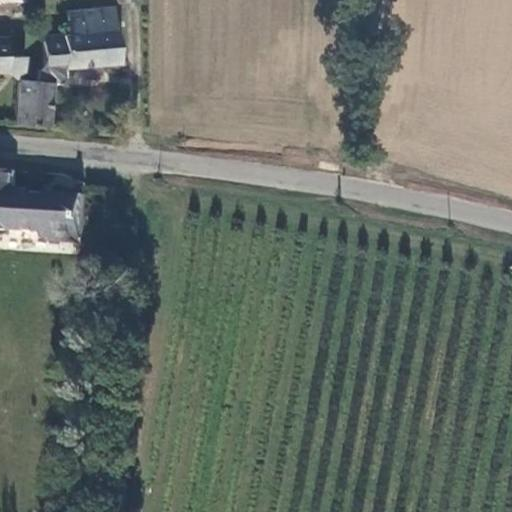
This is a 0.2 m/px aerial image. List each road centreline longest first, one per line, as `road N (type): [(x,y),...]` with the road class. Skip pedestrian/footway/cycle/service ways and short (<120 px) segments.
road 1 (unclassified): [(0,143),(360,189),(511,224)]
road 2 (unknown): [(136,157),(141,55),(117,0)]
